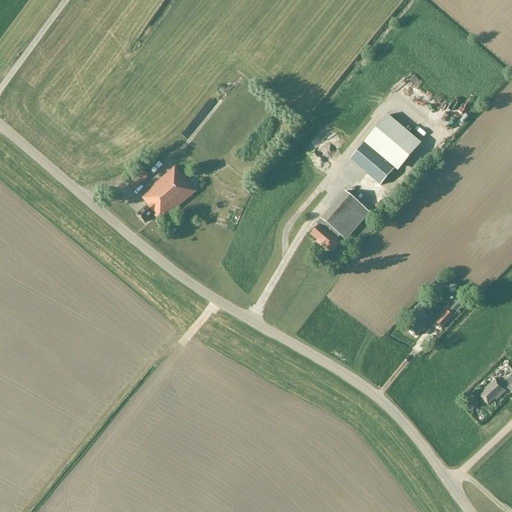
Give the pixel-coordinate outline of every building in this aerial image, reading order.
[(388,116),(364,144),(395,170),(419,142),(388,116)] [(363,145),(350,160),(381,186),(394,171),(363,145)] [(314,165),(320,173),(330,166),(324,158),(314,165)] [(148,206),(137,215),(144,223),(153,216),(159,223),(196,193),(176,168),(141,197),(148,206)] [(317,225),(319,227),(311,236),(318,242),(318,245),(321,248),(324,247),(332,254),(340,245),(335,241),(339,237),(345,242),(370,214),(345,192),(317,225)] [(227,221),(228,221),(228,222),(237,226),(243,211),(233,207),(227,221)] [(434,320),(422,309),(412,319),(414,320),(406,328),(415,337),(423,329),(424,330),(434,320)] [(437,322),(443,329),(454,318),(446,311),(437,322)] [(487,391),(480,398),(488,406),(494,399),(496,401),(506,392),(495,381),(485,390),(487,391)] [(465,406),(469,411),(474,406),(470,401),(465,406)]
